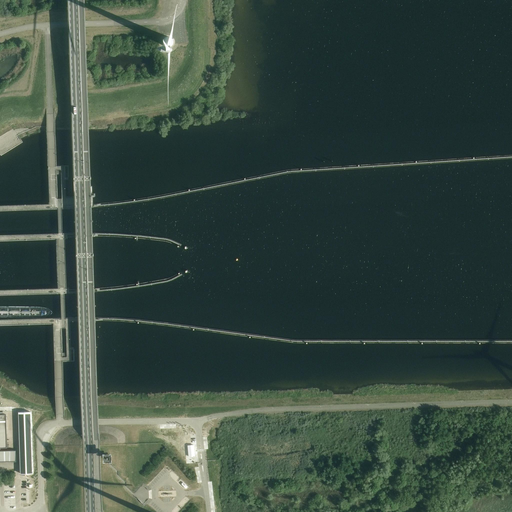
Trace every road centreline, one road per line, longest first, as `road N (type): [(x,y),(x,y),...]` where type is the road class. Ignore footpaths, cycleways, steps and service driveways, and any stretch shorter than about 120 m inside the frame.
road 1 (unclassified): [(98,511),(81,0)]
road 2 (primary): [(90,511),(74,0)]
